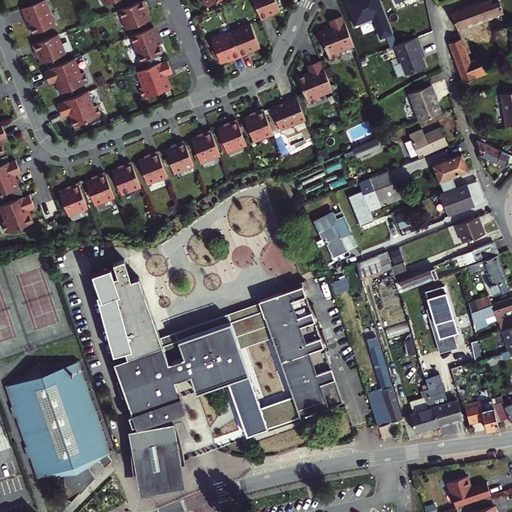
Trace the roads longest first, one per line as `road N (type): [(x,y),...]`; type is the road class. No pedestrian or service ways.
road 1 (residential): [(168,511),(304,470),(510,439)]
road 2 (residential): [(210,93),(59,149),(41,133),(0,29)]
road 3 (residential): [(511,206),(493,202),(483,180),(429,0)]
road 4 (residential): [(304,0),(268,67),(210,93)]
